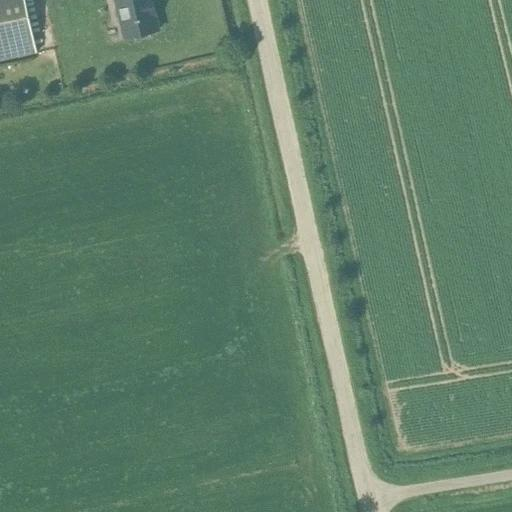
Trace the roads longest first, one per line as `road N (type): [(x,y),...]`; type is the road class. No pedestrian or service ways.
road 1 (unclassified): [(383,490),(276,0)]
road 2 (unclassified): [(383,490),(511,471)]
